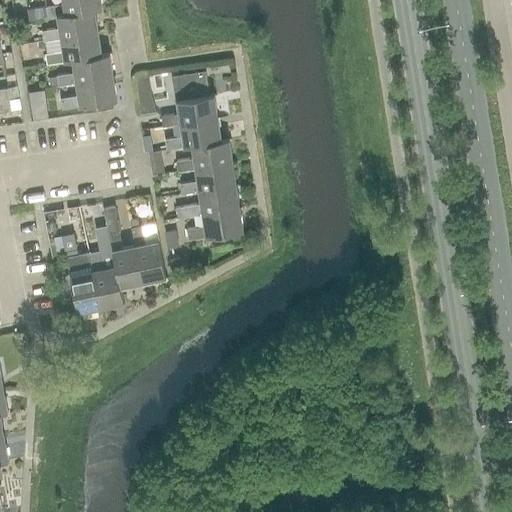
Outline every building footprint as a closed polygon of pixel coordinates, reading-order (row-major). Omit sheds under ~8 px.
[(103,8),(101,0),(63,0),(64,3),(46,6),(48,16),(58,15),(58,14),(95,8),(95,9),(103,8)] [(46,6),(29,9),(30,19),(48,16),(46,6)] [(98,31),(95,9),(95,8),(58,14),(58,15),(60,27),(42,30),(44,40),(62,38),(62,37),(98,31)] [(102,54),(98,31),(62,37),(62,38),(64,50),(46,53),(48,63),(73,59),(102,54)] [(110,52),(102,54),(73,59),(75,72),(58,75),(58,77),(59,85),(77,82),(77,81),(114,76),(110,52)] [(179,74),(181,86),(208,82),(207,70),(179,74)] [(117,99),(114,76),(77,81),(77,82),(79,94),(61,97),(63,108),(117,99)] [(58,77),(50,78),(51,86),(59,85),(58,77)] [(218,117),(215,93),(210,94),(208,82),(181,86),(182,98),(178,99),(180,113),(162,115),(164,126),(182,123),(182,122),(218,117)] [(20,97),(18,85),(8,87),(10,99),(20,97)] [(0,100),(10,99),(8,87),(0,88),(0,100)] [(142,113),(156,111),(151,93),(139,95),(142,113)] [(21,106),(20,97),(10,99),(11,108),(21,106)] [(0,112),(6,111),(12,110),(11,108),(10,99),(0,100),(0,112)] [(47,105),(31,107),(33,119),(49,116),(47,105)] [(222,140),(222,139),(218,117),(182,122),(182,123),(183,135),(166,138),(166,140),(167,149),(193,145),(193,144),(222,140)] [(144,140),(146,153),(156,151),(154,138),(144,140)] [(233,161),(229,138),(222,139),(222,140),(193,144),(193,145),(195,157),(177,160),(179,170),(197,168),(196,167),(233,161)] [(162,161),(151,163),(153,174),(154,174),(164,172),(162,161)] [(236,184),(233,161),(196,167),(197,168),(198,180),(181,183),(182,193),(200,190),(236,184)] [(240,207),(236,184),(200,190),(202,203),(184,205),(186,216),(203,213),(203,212),(240,207)] [(136,245),(123,247),(120,230),(122,229),(116,205),(104,208),(109,232),(116,265),(117,265),(121,286),(122,286),(144,281),(136,245)] [(244,230),(240,207),(203,212),(203,213),(205,225),(188,228),(189,239),(244,230)] [(132,227),(136,245),(144,281),(167,276),(159,240),(146,243),(142,225),(132,227)] [(94,270),(92,262),(79,264),(78,256),(79,256),(74,233),(62,235),(78,311),(102,306),(94,270)] [(117,265),(116,265),(104,268),(100,250),(90,252),(92,262),(94,270),(102,306),(125,301),(122,286),(121,286),(117,265)] [(175,256),(177,265),(187,263),(185,254),(175,256)] [(8,411),(4,387),(0,387),(0,411),(0,412),(8,411)] [(0,461),(9,460),(4,436),(0,436),(0,461)]
